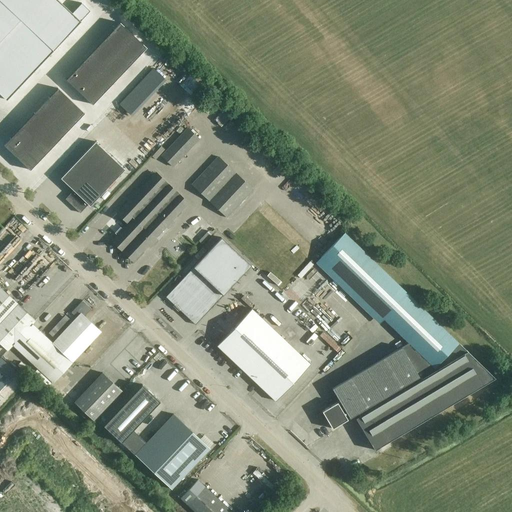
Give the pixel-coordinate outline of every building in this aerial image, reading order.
[(80,20),(58,0),(0,0),(0,92),(7,99),(80,20)] [(65,79),(92,105),(146,48),(120,22),(65,79)] [(3,145),(30,170),(84,113),(57,88),(3,145)] [(0,100),(0,110),(3,114),(12,107),(6,100),(3,103),(0,100)] [(225,110),(217,118),(222,122),(230,114),(225,110)] [(161,156),(173,167),(199,139),(187,128),(161,156)] [(253,150),(259,143),(255,140),(249,147),(253,150)] [(95,142),(61,179),(71,189),(64,197),(79,211),(86,203),(90,206),(124,169),(95,142)] [(192,184),(227,217),(253,189),(218,157),(192,184)] [(187,202),(157,174),(141,191),(137,188),(125,200),(129,203),(118,215),(129,225),(113,243),(131,260),(146,244),(150,248),(157,240),(154,236),(164,225),(168,229),(174,222),(170,219),(187,202)] [(52,188),(45,194),(52,201),(59,195),(52,188)] [(310,204),(317,196),(309,189),(302,197),(310,204)] [(21,231),(23,235),(31,230),(28,226),(21,231)] [(211,234),(207,231),(198,241),(202,244),(211,234)] [(320,258),(343,280),(368,256),(344,233),(320,258)] [(165,297),(195,325),(251,265),(221,237),(165,297)] [(173,249),(169,253),(176,259),(179,255),(173,249)] [(368,256),(343,280),(358,295),(382,270),(368,256)] [(63,273),(68,265),(62,262),(57,269),(63,273)] [(321,274),(325,270),(320,263),(315,267),(321,274)] [(382,270),(358,295),(380,315),(404,290),(382,270)] [(331,275),(328,279),(338,289),(342,285),(331,275)] [(0,322),(17,304),(0,288),(0,322)] [(404,290),(380,315),(394,329),(418,304),(404,290)] [(52,343),(32,364),(53,383),(72,362),(100,332),(84,316),(91,309),(82,300),(71,313),(76,317),(52,343)] [(17,304),(0,322),(0,343),(7,350),(12,345),(32,324),(35,321),(17,304)] [(394,329),(408,343),(433,366),(434,368),(440,362),(458,343),(418,304),(394,329)] [(238,366),(273,329),(251,309),(217,345),(238,366)] [(330,326),(341,319),(338,315),(328,323),(330,326)] [(219,317),(206,330),(209,334),(223,321),(219,317)] [(337,332),(346,322),(342,318),(333,329),(337,332)] [(32,324),(12,345),(32,364),(52,343),(32,324)] [(273,329),(238,366),(275,401),(310,364),(273,329)] [(320,347),(325,350),(330,343),(326,340),(320,347)] [(495,379),(463,348),(458,343),(440,362),(434,368),(433,366),(408,343),(332,388),(339,401),(322,411),(332,429),(358,413),(360,415),(355,418),(374,450),(495,379)] [(74,402),(94,421),(122,391),(102,373),(74,402)] [(298,384),(284,398),(290,403),(304,390),(298,384)] [(142,385),(104,425),(123,441),(160,402),(142,385)] [(62,397),(68,401),(73,395),(67,390),(62,397)] [(135,455),(171,489),(210,448),(173,414),(135,455)] [(197,480),(180,498),(187,505),(188,505),(195,511),(231,511),(206,488),(205,486),(197,480)]
